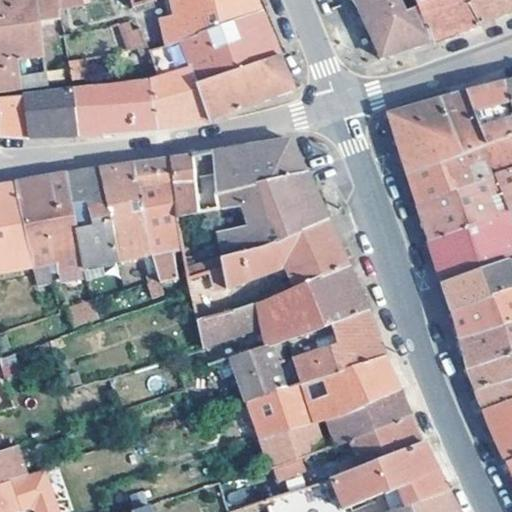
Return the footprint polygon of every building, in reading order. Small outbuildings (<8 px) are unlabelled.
[(38,24),(35,0),(0,0),(0,93),(47,86),(38,24)] [(60,21),(59,10),(58,4),(57,0),(35,0),(38,24),(60,21)] [(81,0),(71,0),(58,4),(59,10),(82,6),(81,0)] [(128,0),(132,10),(159,0),(128,0)] [(253,0),(168,0),(173,18),(158,24),(167,51),(182,46),(253,17),(260,15),(253,0)] [(433,44),(421,18),(409,24),(398,0),(350,0),(355,7),(380,60),(433,44)] [(481,27),(465,0),(412,0),(421,18),(433,44),(448,39),(481,27)] [(498,18),(511,10),(511,0),(465,0),(481,27),(498,18)] [(194,89),(278,58),(268,33),(260,15),(253,17),(182,46),(167,51),(146,56),(148,61),(181,51),(194,89)] [(126,51),(142,46),(134,18),(117,24),(126,51)] [(207,123),(194,89),(181,51),(148,61),(157,82),(147,85),(157,130),(183,126),(207,123)] [(194,89),(207,123),(293,92),(284,72),(278,58),(194,89)] [(86,81),(84,60),(67,62),(70,83),(86,81)] [(511,83),(503,86),(511,112),(511,83)] [(147,85),(72,93),(76,138),(112,136),(157,130),(147,85)] [(483,92),(466,96),(485,150),(511,139),(511,112),(503,86),(483,92)] [(76,138),(72,93),(0,100),(0,138),(24,141),(33,140),(76,138)] [(485,150),(466,96),(387,117),(395,145),(405,177),(485,150)] [(415,206),(511,171),(511,139),(485,150),(405,177),(409,187),(415,206)] [(298,178),(301,177),(290,141),(245,149),(192,158),(200,215),(218,211),(217,196),(298,178)] [(179,219),(200,215),(192,158),(177,160),(169,161),(179,219)] [(177,253),(185,252),(179,219),(169,161),(149,164),(132,167),(150,255),(155,280),(147,283),(154,300),(165,297),(162,285),(181,280),(177,253)] [(113,170),(99,172),(118,262),(150,255),(132,167),(113,170)] [(420,220),(429,245),(511,212),(511,171),(415,206),(420,220)] [(66,178),(84,270),(118,262),(99,172),(73,176),(66,178)] [(218,211),(200,215),(179,219),(185,252),(189,279),(224,272),(224,264),(297,234),(326,222),(315,195),(306,175),(301,177),(298,178),(217,196),(218,211)] [(57,273),(84,270),(66,178),(39,182),(14,186),(33,267),(47,263),(55,261),(57,273)] [(0,273),(33,267),(14,186),(0,187),(0,273)] [(341,211),(335,196),(330,197),(336,213),(341,211)] [(511,212),(429,245),(436,269),(441,286),(511,260),(511,212)] [(258,303),(348,270),(326,222),(297,234),(224,264),(224,272),(189,279),(191,288),(198,324),(233,312),(229,288),(283,269),(287,281),(255,293),(258,303)] [(511,260),(441,286),(444,295),(450,315),(511,291),(511,260)] [(47,263),(33,267),(37,284),(52,282),(47,263)] [(258,303),(233,312),(198,324),(201,345),(205,364),(230,356),(265,345),(270,344),(279,341),(367,314),(358,293),(348,270),(258,303)] [(511,323),(511,291),(450,315),(453,323),(458,341),(490,330),(511,323)] [(98,320),(95,308),(69,317),(73,329),(98,320)] [(283,357),(275,360),(284,390),(385,360),(376,337),(367,314),(279,341),(283,357)] [(511,323),(490,330),(458,341),(459,348),(467,372),(511,357),(511,323)] [(270,344),(275,360),(283,357),(279,341),(270,344)] [(248,401),(284,390),(275,360),(270,344),(265,345),(230,356),(245,401),(248,401)] [(511,357),(467,372),(469,378),(475,394),(511,384),(511,357)] [(385,360),(284,390),(248,401),(261,440),(330,420),(399,393),(391,375),(385,360)] [(479,407),(483,415),(511,405),(511,384),(475,394),(479,407)] [(261,440),(271,471),(309,456),(409,419),(404,406),(399,393),(330,420),(261,440)] [(511,466),(511,405),(483,415),(496,447),(506,469),(511,466)] [(309,456),(271,471),(279,498),(339,479),(423,446),(409,419),(309,456)] [(396,511),(447,494),(434,467),(423,446),(339,479),(279,498),(265,502),(268,511),(396,511)] [(0,457),(0,488),(6,486),(29,478),(19,450),(0,457)] [(15,511),(6,486),(0,488),(0,511),(15,511)] [(457,511),(447,494),(396,511),(457,511)]
